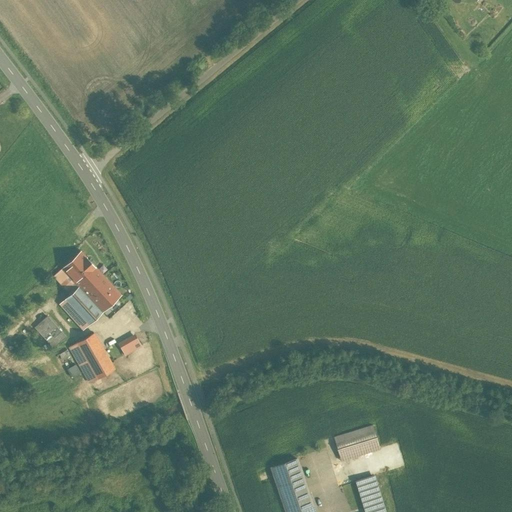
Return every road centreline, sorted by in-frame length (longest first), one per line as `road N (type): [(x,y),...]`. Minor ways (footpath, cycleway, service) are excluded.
road 1 (unclassified): [(300,0),(85,176)]
road 2 (secondary): [(85,176),(142,280),(186,390)]
road 3 (secondary): [(0,60),(85,176)]
